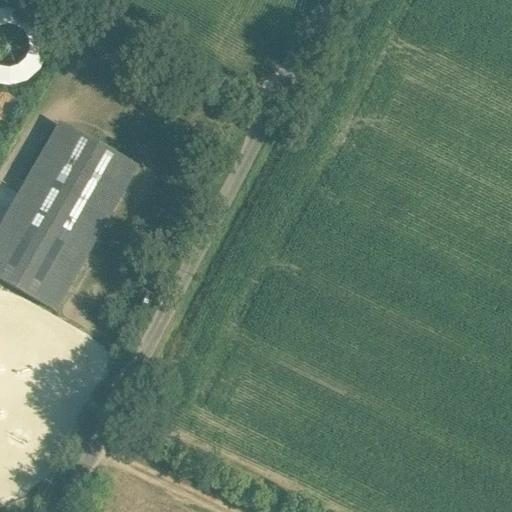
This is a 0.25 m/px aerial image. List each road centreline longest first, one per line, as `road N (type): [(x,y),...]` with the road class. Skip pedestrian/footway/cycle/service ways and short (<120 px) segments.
road 1 (unclassified): [(326,0),(61,511)]
road 2 (track): [(271,110),(74,0)]
road 3 (track): [(229,511),(93,445)]
